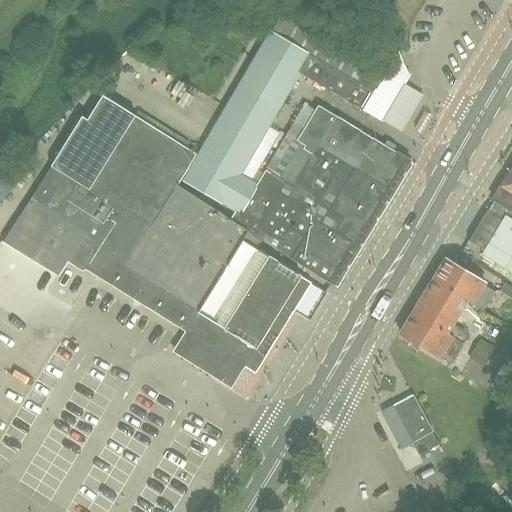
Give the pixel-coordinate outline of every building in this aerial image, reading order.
[(370,115),(371,114),(361,108),(371,92),(374,94),(374,93),(310,55),(309,56),(269,33),(182,182),(234,213),(230,220),(247,231),(246,233),(331,286),(339,271),(406,161),(317,107),(303,129),(292,123),(256,184),(240,175),(299,73),(370,115)] [(426,93),(407,84),(415,68),(395,58),(368,112),(407,131),(426,93)] [(176,187),(187,169),(196,154),(134,116),(89,190),(49,166),(2,243),(57,276),(66,262),(83,272),(83,271),(186,333),(174,353),(208,374),(233,389),(246,368),(257,374),(270,354),(264,350),(198,311),(241,240),(246,233),(247,231),(230,220),(176,187)] [(487,211),(484,209),(466,240),(482,249),(478,255),(511,275),(511,161),(490,199),(493,201),(487,211)] [(0,200),(2,203),(20,185),(8,173),(0,180),(0,200)] [(307,276),(241,240),(198,311),(264,350),(281,321),(297,294),(307,276)] [(484,284),(465,273),(444,260),(432,279),(483,311),(493,293),(483,286),(484,284)] [(482,311),(483,311),(432,279),(399,333),(439,358),(450,364),(468,335),(451,325),(466,301),(482,311)] [(479,340),(467,359),(483,368),(495,349),(479,340)] [(412,395),(411,396),(391,407),(412,443),(420,439),(421,438),(428,451),(439,444),(432,432),(412,395)]
